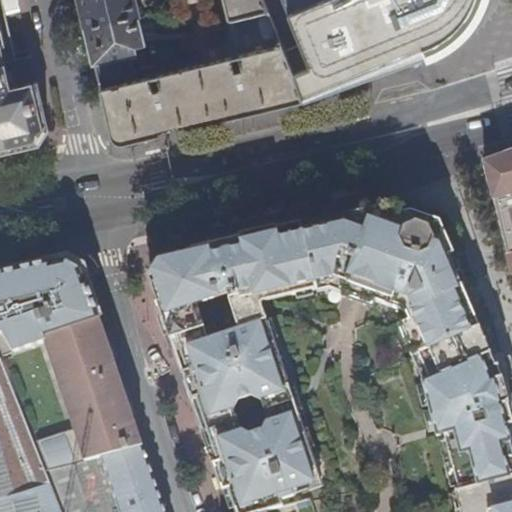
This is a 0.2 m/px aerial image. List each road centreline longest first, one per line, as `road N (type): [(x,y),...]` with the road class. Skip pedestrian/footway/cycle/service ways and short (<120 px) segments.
road 1 (primary): [(96,203),(511,110)]
road 2 (residential): [(190,511),(96,203)]
road 3 (residential): [(50,0),(96,203)]
